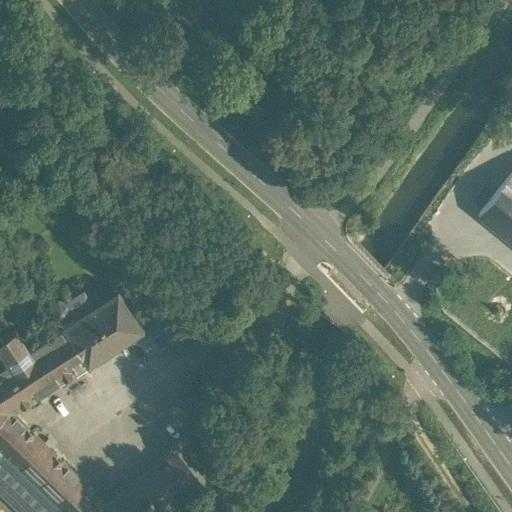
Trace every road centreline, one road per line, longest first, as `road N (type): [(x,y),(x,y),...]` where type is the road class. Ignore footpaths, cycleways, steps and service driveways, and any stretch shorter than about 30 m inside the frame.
road 1 (secondary): [(74,0),(402,320),(511,471)]
road 2 (track): [(503,0),(302,261),(247,452),(207,511)]
